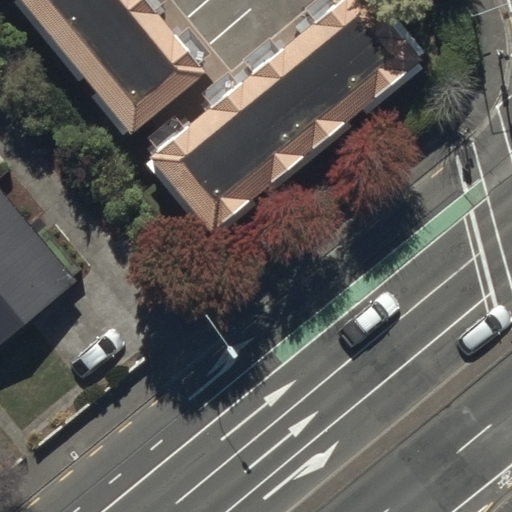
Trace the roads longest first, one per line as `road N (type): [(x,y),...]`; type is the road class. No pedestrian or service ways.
road 1 (secondary): [(196,511),(511,252)]
road 2 (secondary): [(511,407),(385,511)]
